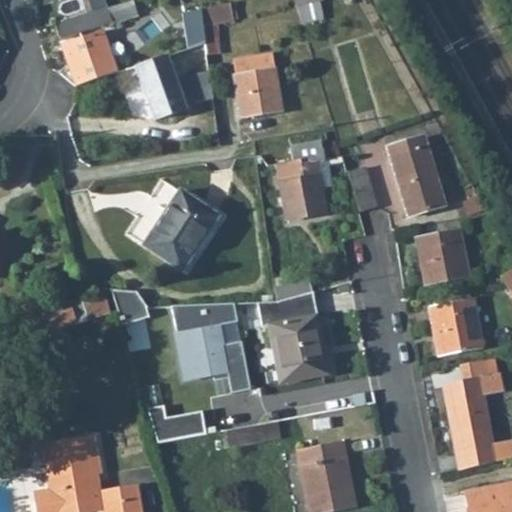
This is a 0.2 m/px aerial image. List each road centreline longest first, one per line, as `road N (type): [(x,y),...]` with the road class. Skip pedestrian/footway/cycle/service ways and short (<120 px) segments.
road 1 (residential): [(422,511),(368,246),(369,215)]
road 2 (residential): [(0,120),(25,98),(29,49),(11,0)]
